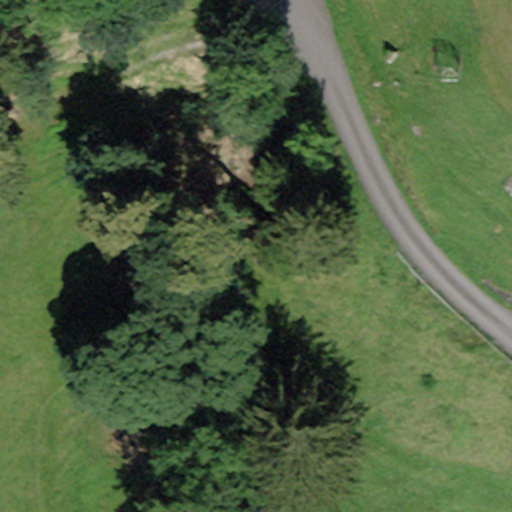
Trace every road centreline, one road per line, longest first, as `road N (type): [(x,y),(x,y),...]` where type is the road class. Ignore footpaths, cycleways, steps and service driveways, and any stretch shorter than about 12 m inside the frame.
road 1 (unclassified): [(511,334),(418,248),(395,215),(310,38),(280,0)]
road 2 (track): [(244,0),(110,67),(0,144)]
